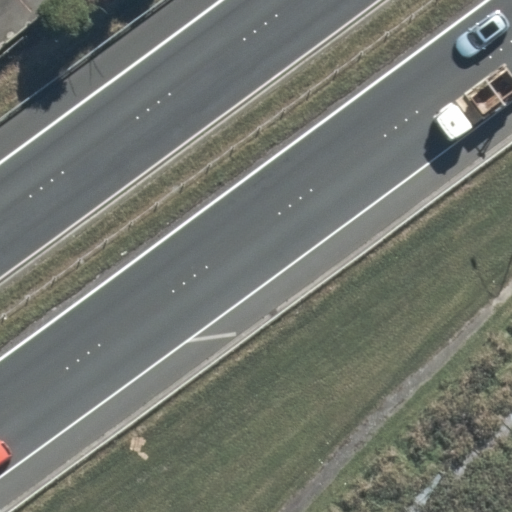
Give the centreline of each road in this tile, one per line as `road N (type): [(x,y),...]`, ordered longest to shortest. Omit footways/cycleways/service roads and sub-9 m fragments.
road 1 (trunk): [(511,44),(0,417)]
road 2 (trunk): [(0,216),(293,0)]
